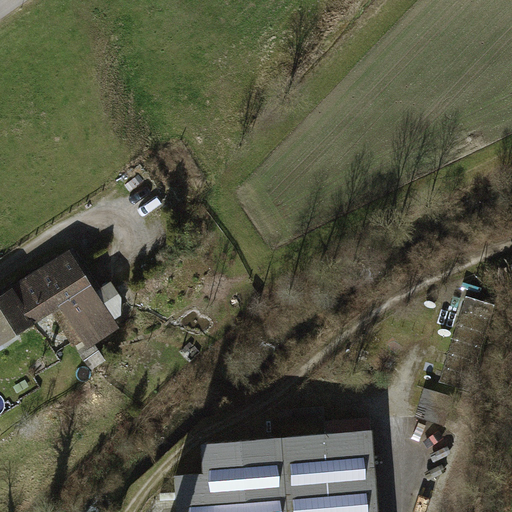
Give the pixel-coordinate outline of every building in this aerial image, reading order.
[(0,301),(0,347),(50,316),(76,357),(117,332),(111,323),(128,312),(109,282),(92,293),(70,258),(0,301)] [(498,308),(468,300),(453,353),(483,361),(498,308)] [(434,368),(418,420),(435,426),(451,373),(434,368)] [(379,511),(373,433),(329,436),(328,413),(281,416),(282,439),(201,445),(203,474),(174,477),(176,511),(379,511)] [(456,511),(473,460),(441,450),(422,511),(456,511)]
